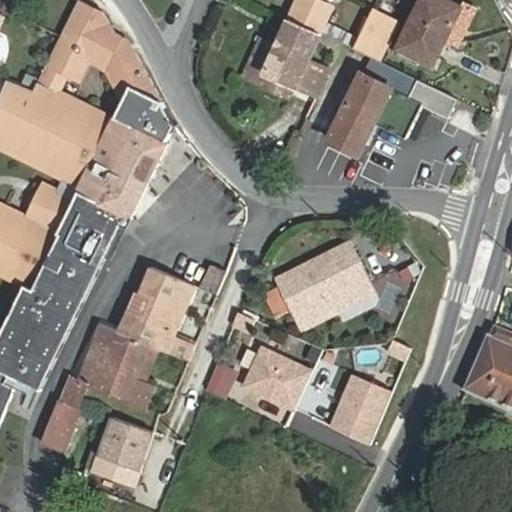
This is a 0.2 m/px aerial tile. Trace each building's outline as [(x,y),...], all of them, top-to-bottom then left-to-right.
[(0,437),(27,383),(39,389),(125,215),(131,218),(169,143),(162,140),(173,119),(130,42),(112,34),(101,13),(78,0),(34,88),(6,78),(0,94),(0,140),(66,177),(58,193),(44,186),(30,213),(0,197),(0,267),(26,281),(0,331),(0,437)] [(313,0),(304,0),(294,22),(323,36),(335,11),(313,0)] [(464,9),(444,0),(424,0),(401,50),(436,68),(448,41),(464,9)] [(464,9),(448,41),(460,47),(476,11),(465,6),(464,9)] [(397,24),(375,12),(355,49),(373,58),(379,61),(397,24)] [(324,45),(341,52),(344,44),(323,36),(294,22),(291,21),(279,48),(264,41),(247,77),(265,86),(269,76),(297,90),(317,100),(332,69),(317,61),(324,45)] [(451,121),(460,102),(379,61),(373,58),(331,145),(361,160),(378,126),(407,140),(423,107),(451,121)] [(269,76),(265,86),(293,99),(297,90),(269,76)] [(280,279),(305,328),(376,293),(351,243),(280,279)] [(226,272),(210,264),(200,287),(217,294),(226,272)] [(196,285),(153,267),(142,293),(154,298),(146,316),(128,309),(119,331),(149,343),(159,347),(168,351),(175,334),(176,332),(172,330),(182,306),(186,308),(196,285)] [(293,306),(284,288),(269,296),(278,314),(293,306)] [(186,308),(182,306),(172,330),(176,332),(186,308)] [(256,322),(239,315),(234,327),(251,334),(256,322)] [(119,331),(101,323),(79,379),(74,377),(64,402),(79,409),(88,385),(146,408),(154,386),(145,383),(135,379),(149,343),(119,331)] [(511,331),(497,325),(468,393),(511,412),(511,331)] [(195,342),(175,334),(168,351),(187,359),(195,342)] [(135,379),(145,383),(159,347),(149,343),(135,379)] [(314,373),(264,350),(246,389),(296,412),(314,373)] [(239,374),(218,364),(207,392),(226,401),(239,374)] [(397,395),(358,376),(333,429),(372,447),(397,395)] [(64,402),(60,401),(51,424),(72,433),(81,410),(79,409),(64,402)] [(138,486),(158,431),(114,416),(94,472),(138,486)]
